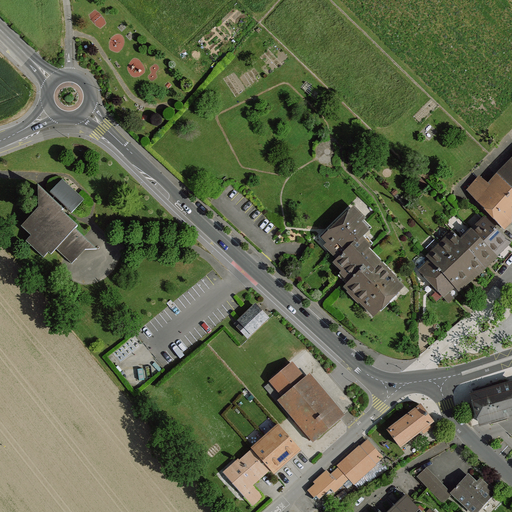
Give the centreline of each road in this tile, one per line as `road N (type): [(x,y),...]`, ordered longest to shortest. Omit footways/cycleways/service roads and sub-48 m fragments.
road 1 (tertiary): [(410,381),(364,369),(87,111)]
road 2 (unclassified): [(272,511),(410,381)]
road 3 (residential): [(439,376),(455,420),(511,475)]
